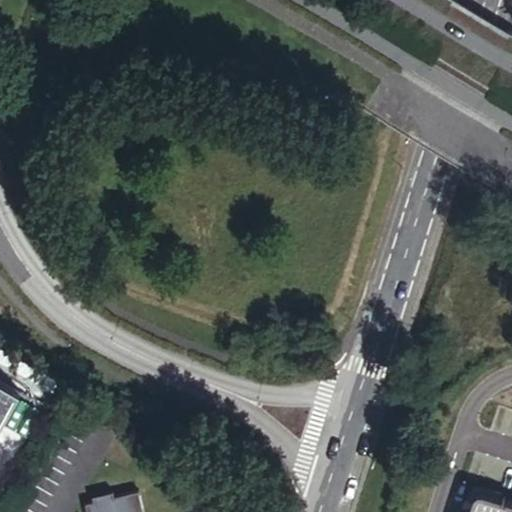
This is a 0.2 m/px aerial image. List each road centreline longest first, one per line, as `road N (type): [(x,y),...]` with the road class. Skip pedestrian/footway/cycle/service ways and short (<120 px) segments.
road 1 (residential): [(339,439),(368,371),(485,0)]
road 2 (unclassified): [(0,216),(38,281),(76,317),(118,344),(339,439)]
road 3 (secondary): [(315,0),(511,116)]
